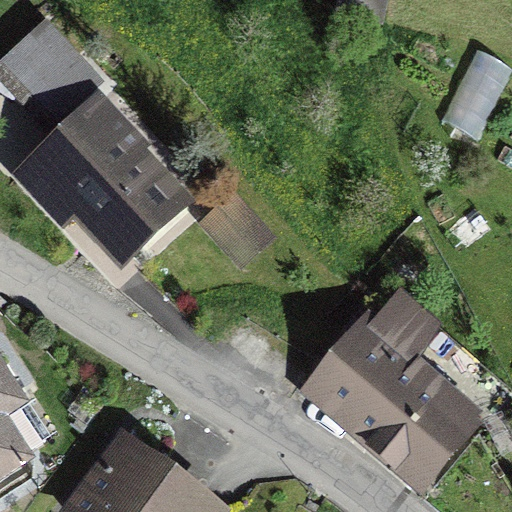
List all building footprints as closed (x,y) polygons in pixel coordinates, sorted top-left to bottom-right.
[(385,0),(336,0),(334,11),(379,23),(385,0)] [(44,28),(6,63),(58,120),(96,85),(44,28)] [(100,120),(21,183),(59,230),(88,206),(124,251),(185,202),(145,152),(134,161),(100,120)] [(236,202),(210,222),(241,260),(266,240),(236,202)] [(382,308),(316,389),(426,478),(474,419),(402,361),(420,338),(382,308)] [(0,365),(0,469),(47,442),(0,365)] [(210,511),(124,447),(75,511),(210,511)]
